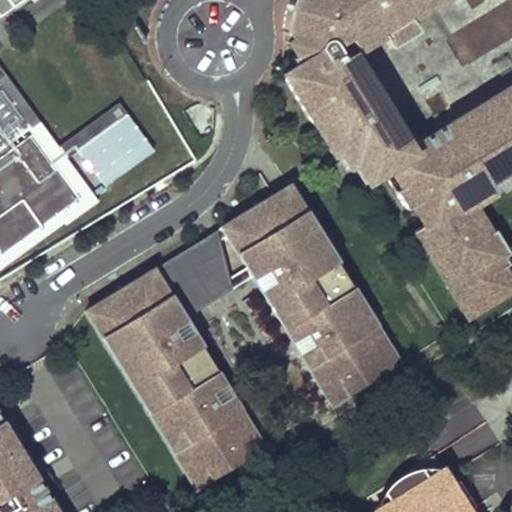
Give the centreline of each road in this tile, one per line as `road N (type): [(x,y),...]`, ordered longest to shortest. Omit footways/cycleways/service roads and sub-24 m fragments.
road 1 (residential): [(240,120),(233,159),(198,208),(11,321),(0,320)]
road 2 (residential): [(186,0),(168,28),(170,52),(192,78),(226,83)]
